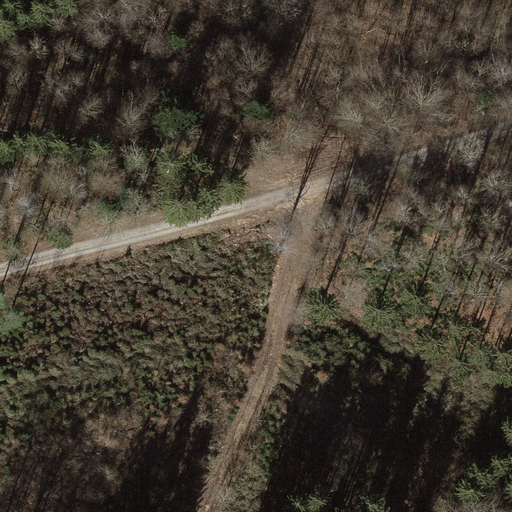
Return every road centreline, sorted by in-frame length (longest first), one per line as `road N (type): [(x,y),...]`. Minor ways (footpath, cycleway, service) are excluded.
road 1 (motorway): [(415,0),(101,511)]
road 2 (track): [(511,118),(344,176),(177,220),(98,212),(0,241)]
road 3 (motorway): [(248,511),(511,81)]
road 4 (track): [(312,185),(293,231),(268,373),(183,511)]
road 5 (track): [(282,190),(179,158),(0,124)]
